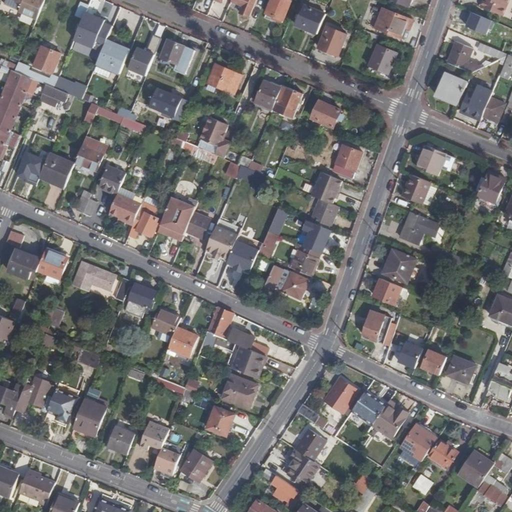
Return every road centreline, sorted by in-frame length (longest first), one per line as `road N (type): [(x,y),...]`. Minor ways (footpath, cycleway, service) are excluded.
road 1 (residential): [(14,204),(325,349)]
road 2 (residential): [(407,113),(136,0)]
road 3 (residential): [(407,113),(325,349)]
road 4 (residential): [(199,511),(0,434)]
road 5 (residential): [(325,349),(511,429)]
road 6 (residential): [(216,511),(325,349)]
